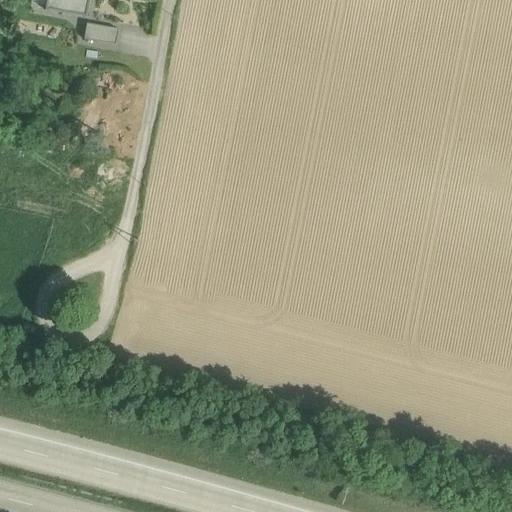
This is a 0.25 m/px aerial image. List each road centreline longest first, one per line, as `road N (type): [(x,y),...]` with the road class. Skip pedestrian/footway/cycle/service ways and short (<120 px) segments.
road 1 (residential): [(169,0),(116,256)]
road 2 (motorway): [(249,511),(0,444)]
road 3 (residential): [(116,256),(104,313),(90,335),(56,331),(43,310),(51,285),(100,260)]
